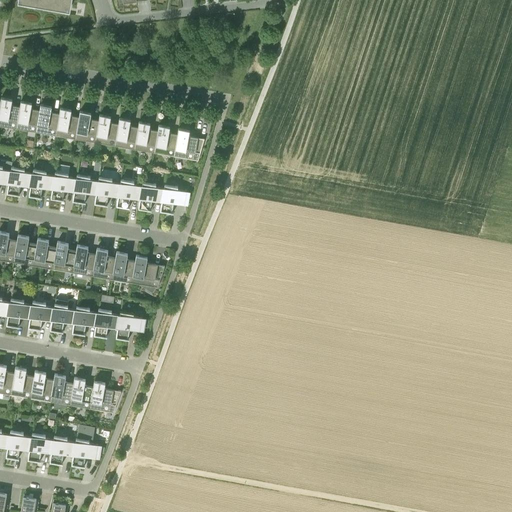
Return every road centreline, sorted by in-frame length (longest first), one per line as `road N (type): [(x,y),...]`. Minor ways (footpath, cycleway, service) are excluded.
road 1 (residential): [(182,243),(220,122),(217,101),(0,58)]
road 2 (track): [(413,511),(125,456)]
road 3 (residential): [(0,473),(96,484),(140,365)]
road 4 (residential): [(182,243),(0,211)]
road 5 (residential): [(106,0),(125,18),(268,0)]
road 6 (residential): [(140,365),(0,340)]
road 7 (residential): [(140,365),(182,243)]
